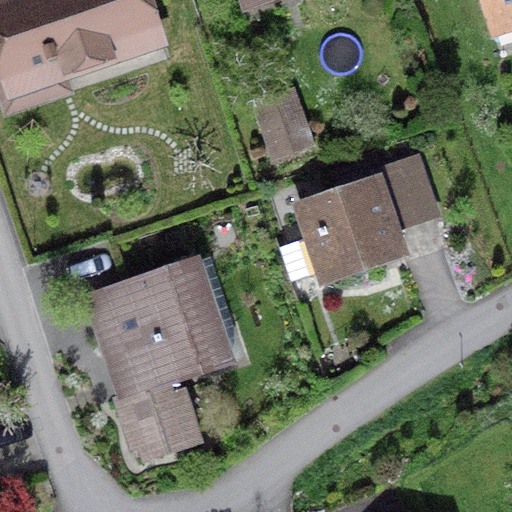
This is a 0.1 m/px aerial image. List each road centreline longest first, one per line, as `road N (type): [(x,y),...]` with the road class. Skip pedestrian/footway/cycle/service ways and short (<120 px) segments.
road 1 (residential): [(511,333),(215,511)]
road 2 (residential): [(81,511),(0,266)]
